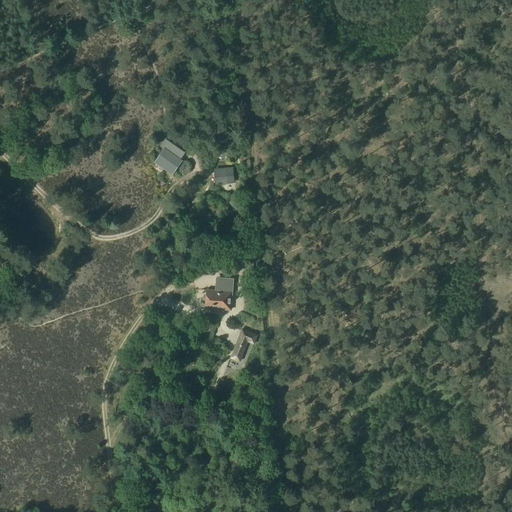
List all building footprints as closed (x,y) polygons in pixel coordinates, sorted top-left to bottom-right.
[(164,150),(157,160),(173,171),(185,152),(165,139),(160,146),(164,150)] [(227,168),(214,169),(216,185),(228,183),(227,175),(233,174),(232,168),(227,168)] [(242,236),(234,236),(234,250),(249,249),(249,236),(246,236),(246,226),(237,226),(236,232),(242,232),(242,236)] [(205,290),(204,308),(231,310),(233,278),(216,277),(214,290),(205,290)] [(253,281),(245,282),(246,290),(254,289),(253,281)] [(240,335),(228,363),(237,366),(246,346),(252,349),(255,341),(240,335)]
